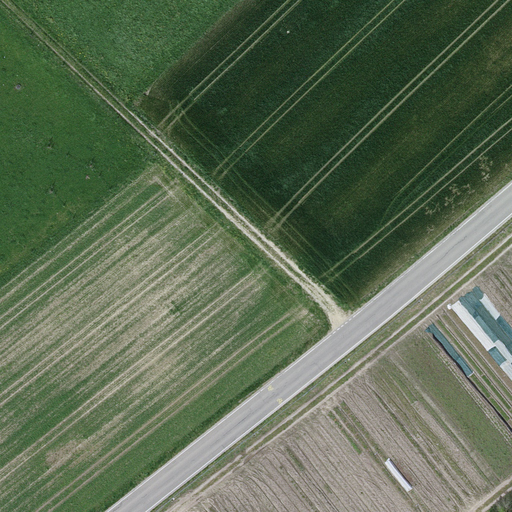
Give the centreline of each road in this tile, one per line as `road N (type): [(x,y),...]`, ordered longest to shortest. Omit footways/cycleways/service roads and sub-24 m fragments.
road 1 (tertiary): [(511,197),(125,511)]
road 2 (track): [(2,0),(353,332)]
